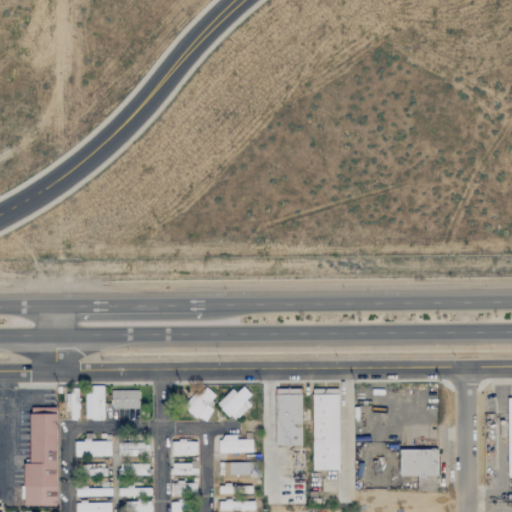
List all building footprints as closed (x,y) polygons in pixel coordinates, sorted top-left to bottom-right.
[(104,419),(103,385),(85,386),(86,420),(104,419)] [(255,399),(243,387),(236,393),(232,389),(217,404),(232,420),(255,399)] [(275,444),(301,444),(301,388),(275,388),(275,444)] [(312,388),(338,388),(339,469),(312,469),(312,388)] [(212,408),(208,407),(214,393),(204,389),(200,398),(191,394),(184,411),(207,421),(212,408)] [(138,391),(110,390),(110,409),(138,409),(138,391)] [(71,420),(78,419),(77,393),(65,393),(66,407),(70,407),(71,420)] [(28,414),(57,413),(57,506),(24,506),(24,464),(29,464),(28,414)] [(220,453),(253,452),(252,439),(236,440),(236,435),(219,436),(220,453)] [(110,440),(74,441),(74,457),(110,456),(110,440)] [(197,455),(197,440),(171,441),(171,456),(197,455)] [(118,443),(117,459),(148,459),(148,443),(118,443)] [(400,449),(400,476),(438,475),(437,449),(400,449)] [(249,462),(218,463),(218,476),(249,475),(249,462)] [(149,463),(118,464),(119,475),(149,475),(149,463)] [(169,465),(170,475),(197,474),(197,464),(169,465)] [(151,488),(118,487),(117,495),(151,496),(151,488)] [(254,510),(254,501),(219,502),(219,510),(254,510)] [(74,511),(109,511),(110,503),(75,502),(74,511)] [(171,502),(170,511),(195,511),(196,502),(171,502)]
